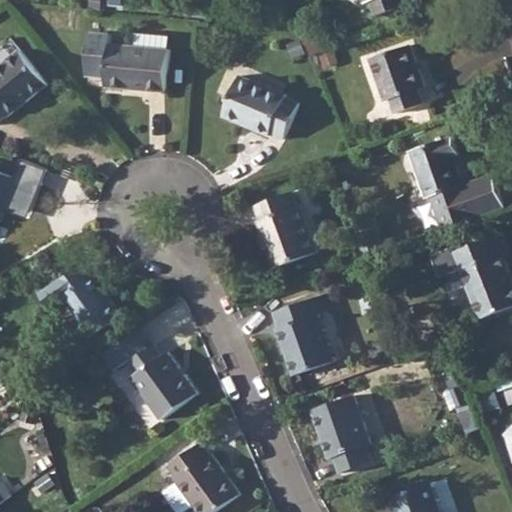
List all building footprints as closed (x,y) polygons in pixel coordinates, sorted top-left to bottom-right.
[(366,0),(368,0),(370,0),(376,13),(404,4),(402,0),(366,0)] [(91,30),(89,73),(107,75),(107,84),(166,89),(171,46),(168,46),(169,34),(137,31),(136,43),(110,40),(110,32),(91,30)] [(410,43),(371,57),(386,99),(392,97),(397,110),(424,101),(420,87),(425,85),(410,43)] [(0,118),(8,113),(10,114),(49,83),(21,48),(0,65),(0,118)] [(241,73),(224,113),(271,132),(272,130),(286,136),(300,101),(286,95),(287,92),(241,73)] [(454,135),(411,149),(427,196),(432,194),(437,208),(465,198),(460,185),(465,183),(455,154),(460,152),(454,135)] [(0,214),(15,175),(0,168),(0,214)] [(293,189),(257,202),(262,217),(259,217),(277,265),(318,249),(301,202),(299,202),(293,189)] [(496,233),(456,249),(482,316),(511,303),(511,272),(503,250),(509,247),(503,230),(496,233)] [(83,264),(43,292),(51,305),(63,297),(92,336),(123,314),(95,274),(91,276),(83,264)] [(324,291),(274,311),(279,327),(277,328),(294,374),(336,359),(319,312),(330,308),(324,291)] [(155,342),(130,360),(138,373),(133,377),(162,417),(198,391),(169,351),(163,355),(155,342)] [(354,395),(313,411),(330,457),(334,455),(340,471),(372,459),(367,444),(372,441),(354,395)] [(201,441),(170,465),(178,477),(177,478),(201,511),(213,511),(240,492),(212,452),(210,453),(201,441)] [(0,501),(11,494),(1,480),(0,480),(0,501)] [(441,511),(431,481),(390,496),(395,511),(441,511)]
